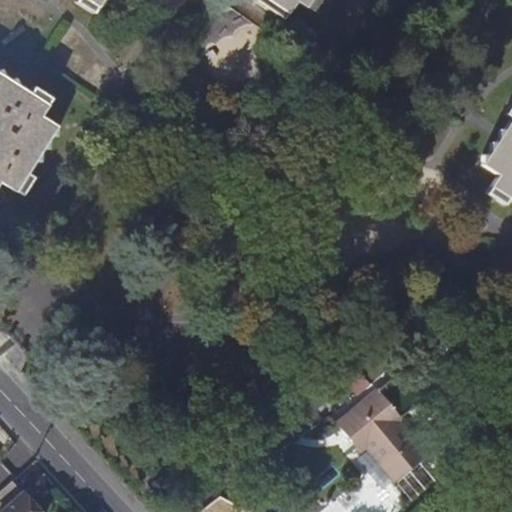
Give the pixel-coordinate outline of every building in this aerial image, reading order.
[(261,0),(281,14),(289,1),(298,7),(302,0),(261,0)] [(38,120),(0,95),(0,204),(4,207),(26,173),(46,141),(30,131),(38,120)] [(511,117),(501,135),(480,167),(496,178),(489,189),(511,204),(511,117)] [(403,427),(380,399),(338,434),(354,452),(360,447),(384,475),(415,449),(399,430),(403,427)] [(38,511),(10,480),(0,488),(0,511),(38,511)]
